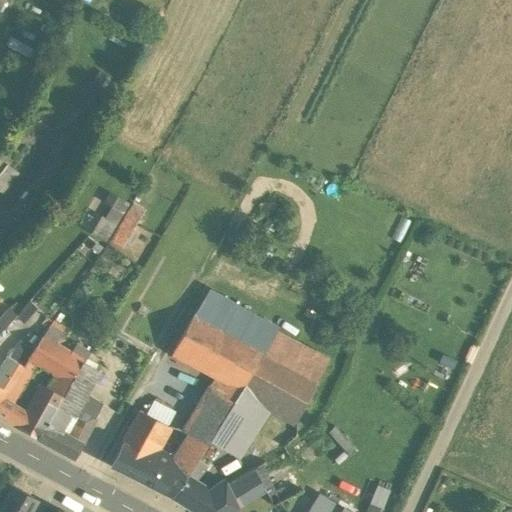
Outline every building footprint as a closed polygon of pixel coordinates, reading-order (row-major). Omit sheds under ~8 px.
[(105,94),(89,83),(77,100),(94,111),(105,94)] [(133,205),(110,242),(122,249),(144,211),(133,205)] [(109,208),(93,234),(104,240),(120,214),(109,208)] [(328,361),(206,296),(192,317),(172,353),(215,377),(236,388),(240,391),(270,407),(295,422),(328,361)] [(9,309),(0,319),(0,334),(17,316),(9,309)] [(64,333),(51,324),(43,337),(56,346),(64,333)] [(43,337),(28,359),(35,363),(56,375),(71,384),(82,366),(83,364),(69,354),(56,346),(43,337)] [(14,350),(0,338),(0,361),(3,364),(8,358),(14,350)] [(90,354),(76,344),(69,354),(83,364),(90,354)] [(23,367),(8,358),(3,364),(0,368),(0,370),(15,380),(19,374),(18,374),(23,367)] [(35,363),(28,359),(25,364),(32,368),(35,363)] [(89,398),(100,376),(82,366),(71,384),(61,400),(56,409),(76,420),(89,398)] [(15,380),(0,370),(0,404),(1,403),(10,390),(15,380)] [(56,375),(47,391),(61,400),(71,384),(56,375)] [(236,388),(215,377),(209,387),(233,402),(240,391),(236,388)] [(233,402),(209,387),(182,432),(189,436),(205,445),(208,441),(233,402)] [(47,391),(42,388),(26,413),(18,428),(37,440),(56,409),(61,400),(47,391)] [(270,407),(240,391),(233,402),(208,441),(236,458),(238,458),(270,407)] [(101,405),(89,398),(76,420),(67,437),(81,445),(101,405)] [(10,407),(1,403),(0,404),(0,416),(4,419),(10,407)] [(152,412),(169,419),(172,410),(155,404),(152,412)] [(18,428),(26,413),(10,407),(4,419),(18,428)] [(56,409),(37,440),(74,460),(81,445),(58,433),(67,416),(56,409)] [(169,429),(138,411),(121,444),(153,460),(169,429)] [(189,436),(164,473),(158,491),(170,497),(182,480),(196,460),(206,446),(205,445),(189,436)] [(153,460),(121,444),(109,466),(158,491),(164,473),(152,467),(154,460),(153,460)] [(205,465),(196,460),(182,480),(191,486),(205,465)] [(250,471),(226,485),(229,491),(237,508),(264,491),(250,471)] [(182,480),(170,497),(178,502),(191,486),(182,480)] [(206,496),(190,510),(193,511),(231,511),(237,508),(229,491),(224,482),(206,496)] [(370,511),(380,511),(389,489),(379,485),(369,511),(370,511)] [(190,510),(206,496),(191,486),(178,502),(190,510)] [(30,511),(37,501),(12,487),(0,509),(0,511),(30,511)] [(348,511),(320,495),(313,506),(314,506),(323,511),(348,511)]
